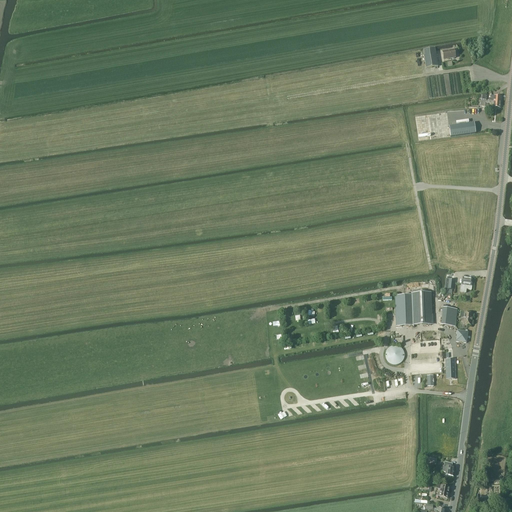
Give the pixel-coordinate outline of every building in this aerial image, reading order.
[(438,66),(435,48),(423,50),(426,68),(438,66)] [(455,57),(454,49),(442,51),(444,59),(452,58),(452,59),(454,58),(455,57)] [(500,108),(501,102),(493,102),(481,101),(480,107),(489,107),(489,109),(488,109),(493,110),(493,109),(493,107),(500,108)] [(465,125),(449,127),(450,137),(471,135),(469,124),(465,125)] [(461,284),(460,292),(466,293),(466,289),(471,290),(472,286),(471,286),(472,279),(463,278),(462,285),(461,284)] [(446,283),(445,289),(446,289),(453,289),(454,280),(446,279),(446,283)] [(395,295),(396,325),(432,324),(431,293),(411,293),(411,295),(395,295)] [(455,326),(457,309),(453,309),(448,308),(443,308),(441,325),(455,326)] [(463,324),(471,325),(473,314),(465,313),(463,324)] [(456,341),(466,343),(467,333),(457,332),(456,341)] [(404,355),(404,352),(402,350),(401,348),(398,347),(396,346),(393,346),(391,347),(388,349),(387,351),(386,353),(385,356),(386,358),(387,361),(389,363),(391,364),(394,365),(396,365),(399,364),(401,363),(403,360),(404,358),(404,355)] [(446,379),(455,379),(454,360),(446,360),(446,379)] [(445,476),(453,477),(454,468),(452,468),(452,465),(447,464),(446,467),(446,468),(443,467),(442,472),(446,472),(445,476)] [(437,486),(436,489),(440,490),(438,497),(448,499),(450,488),(439,486),(437,486)]
